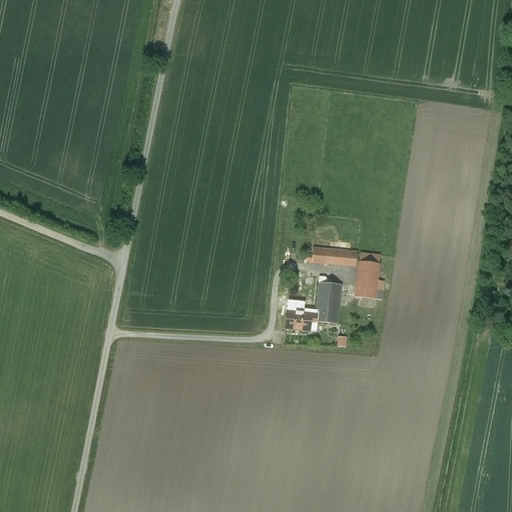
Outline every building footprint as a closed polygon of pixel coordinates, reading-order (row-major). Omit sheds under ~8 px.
[(357,253),(313,249),(312,256),(312,263),(355,267),(357,253)] [(379,265),(359,263),(354,298),(374,301),(374,300),(376,287),(377,281),(379,265)] [(326,285),(319,284),(315,316),(311,315),(310,323),(317,323),(336,325),(341,286),(326,285)] [(383,288),(376,287),(374,300),(381,301),(383,288)] [(297,313),(287,312),(285,330),(309,332),(310,323),(311,315),(297,313)] [(338,337),(338,348),(348,348),(348,337),(338,337)]
